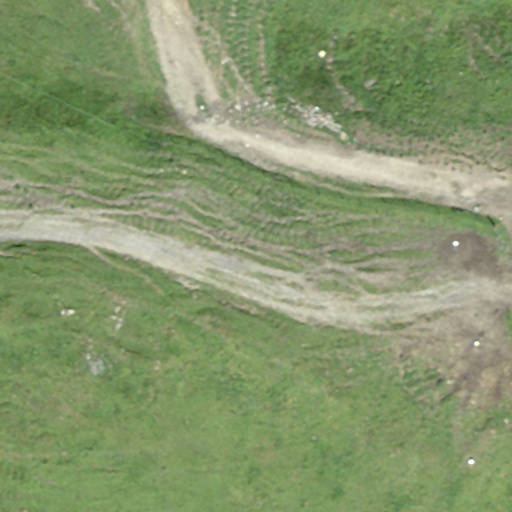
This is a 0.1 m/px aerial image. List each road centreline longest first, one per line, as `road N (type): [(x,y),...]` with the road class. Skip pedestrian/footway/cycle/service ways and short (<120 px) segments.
road 1 (track): [(511,242),(481,265),(399,296),(332,299),(259,280),(181,245),(82,224),(0,218)]
road 2 (track): [(166,0),(185,49),(225,107),(293,153),(511,214)]
